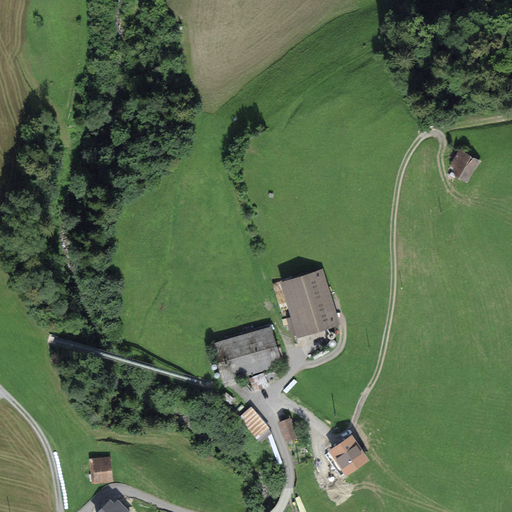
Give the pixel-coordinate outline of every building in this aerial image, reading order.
[(480,161),(459,150),(447,172),(468,183),(480,161)] [(326,270),(281,284),(298,337),(343,323),(326,270)] [(276,331),(215,347),(225,384),(286,367),(276,331)] [(253,411),(240,422),(257,443),(271,433),(253,411)] [(291,419),(279,423),(285,442),(297,438),(291,419)] [(352,436),(329,452),(345,476),(369,461),(352,436)] [(109,460),(89,463),(92,486),(112,483),(109,460)] [(114,505),(110,502),(99,511),(127,511),(117,502),(114,505)]
